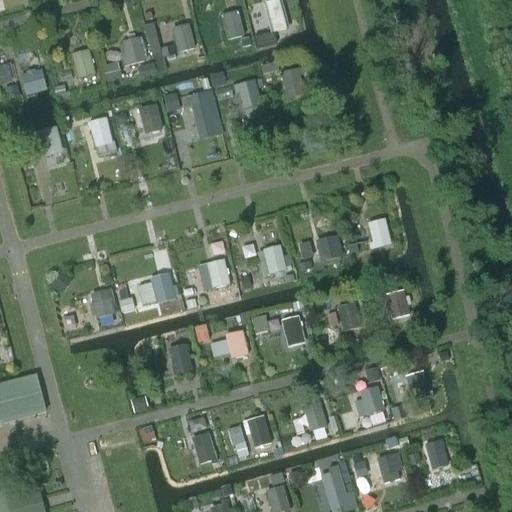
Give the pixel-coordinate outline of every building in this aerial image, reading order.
[(287,26),(280,0),(263,5),(270,31),(287,26)] [(243,37),(237,14),(222,18),(228,42),(243,37)] [(194,51),(187,27),(171,31),(177,55),(194,51)] [(145,63),(140,40),(121,44),(124,59),(121,60),(123,69),(145,63)] [(95,76),(89,52),(71,57),(78,81),(95,76)] [(0,64),(0,85),(0,87),(16,83),(12,62),(0,64)] [(48,89),(41,63),(21,68),(28,94),(48,89)] [(302,69),(296,70),(280,75),(287,102),(303,98),(298,78),(304,76),(302,69)] [(261,108),(254,82),(233,87),(236,96),(240,95),(244,112),(261,108)] [(212,120),(206,94),(185,99),(187,108),(190,108),(195,124),(212,120)] [(163,132),(156,106),(138,111),(145,137),(163,132)] [(113,146),(107,120),(89,124),(95,150),(113,146)] [(63,155),(56,129),(38,134),(45,160),(63,155)] [(391,247),(384,221),(367,225),(372,245),(369,245),(370,252),(391,247)] [(223,241),(206,245),(209,257),(226,253),(223,241)] [(321,245),(325,261),(341,257),(337,241),(321,245)] [(286,272),(280,247),(262,252),(268,277),(286,272)] [(230,287),(224,262),(206,266),(211,284),(203,286),(205,293),(230,287)] [(173,301),(168,276),(151,280),(157,305),(173,301)] [(114,316),(108,291),(91,296),(97,320),(114,316)] [(409,317),(403,293),(386,297),(392,321),(409,317)] [(360,329),(354,304),(337,309),(343,333),(360,329)] [(306,346),(299,318),(281,323),(287,350),(306,346)] [(248,356),(242,332),(225,336),(231,360),(248,356)] [(193,374),(186,347),(168,352),(175,378),(193,374)] [(429,398),(422,374),(407,378),(414,403),(429,398)] [(26,415),(21,397),(19,386),(0,390),(0,400),(5,420),(26,415)] [(384,412),(377,389),(361,394),(367,417),(384,412)] [(327,428),(320,405),(303,410),(310,433),(327,428)] [(271,444),(264,418),(246,423),(254,449),(271,444)] [(242,426),(230,429),(237,456),(249,453),(242,426)] [(217,466),(208,436),(191,440),(199,467),(211,464),(212,467),(217,466)] [(448,467),(441,443),(425,447),(432,472),(448,467)] [(399,474),(394,456),(376,461),(381,479),(399,474)] [(346,497),(337,467),(327,470),(329,474),(321,477),(328,502),(346,497)] [(289,511),(283,488),(265,493),(270,511),(289,511)] [(229,511),(227,502),(221,503),(222,507),(210,511),(229,511)]
